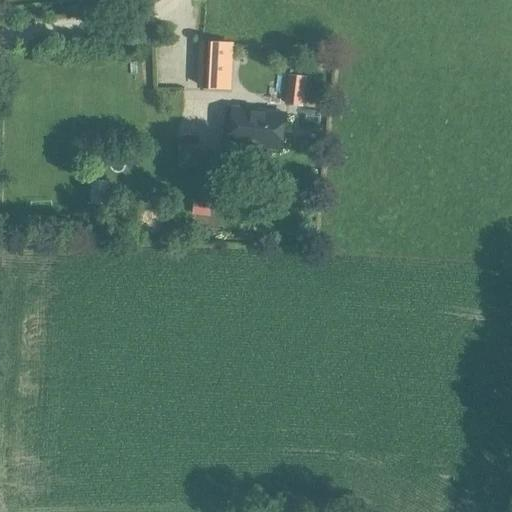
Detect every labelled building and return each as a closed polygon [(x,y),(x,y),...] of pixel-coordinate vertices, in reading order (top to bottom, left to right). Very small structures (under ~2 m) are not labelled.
[(235,43),(200,41),(198,75),(224,76),(226,58),(234,58),(235,43)] [(284,105),(303,107),(307,76),(288,74),(284,105)] [(282,150),(286,114),(233,108),(229,143),(282,150)] [(91,203),(91,204),(110,204),(110,203),(110,180),(91,180),(91,203)] [(195,202),(193,215),(211,217),(213,204),(195,202)]
